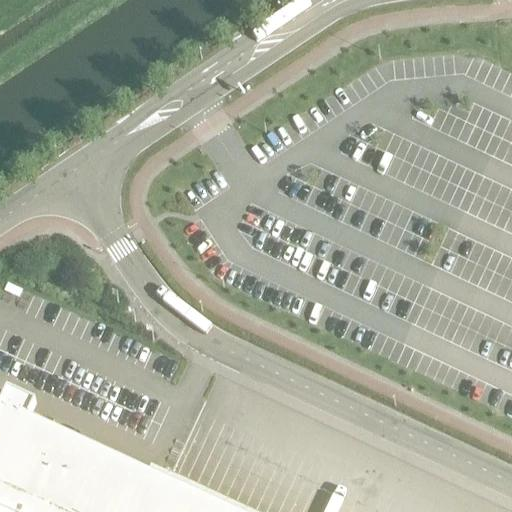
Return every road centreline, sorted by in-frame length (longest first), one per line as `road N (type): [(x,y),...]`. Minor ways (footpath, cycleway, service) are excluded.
road 1 (unclassified): [(73,175),(144,284),(199,338),(511,485)]
road 2 (unclassified): [(312,10),(73,175)]
road 3 (unknown): [(455,358),(510,246)]
